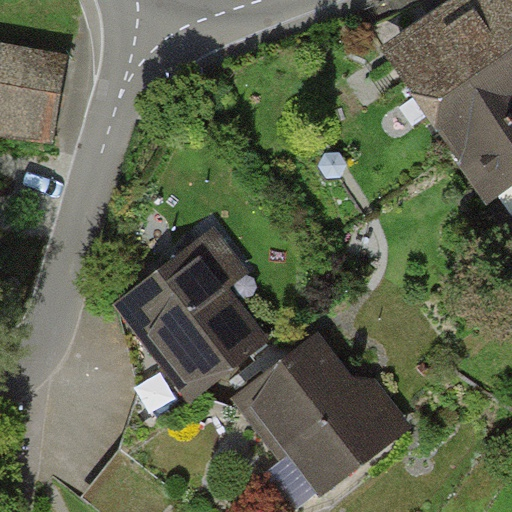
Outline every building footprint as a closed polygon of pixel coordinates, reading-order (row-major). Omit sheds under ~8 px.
[(511,0),(467,0),(384,57),(491,212),(511,197),(511,0)] [(0,139),(56,148),(70,57),(0,46),(0,139)] [(116,315),(193,415),(274,352),(198,253),(116,315)] [(287,463),(323,509),(413,440),(370,385),(361,392),(320,339),(233,406),(281,467),(287,463)] [(122,453),(88,493),(110,511),(166,511),(177,499),(122,453)]
